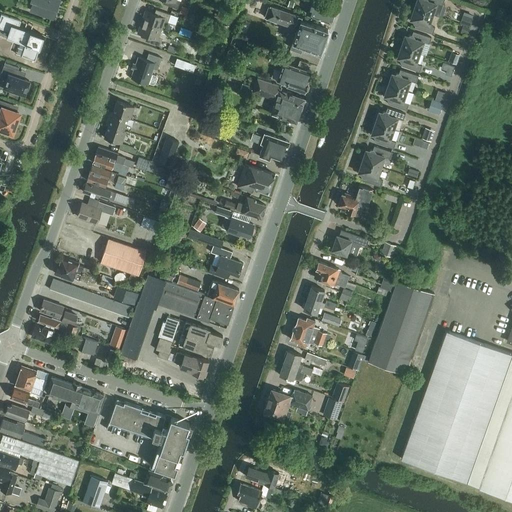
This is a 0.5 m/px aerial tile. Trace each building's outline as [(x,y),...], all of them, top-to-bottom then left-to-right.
[(53,15),(58,0),(31,0),(31,2),(34,3),(32,10),(41,13),(41,11),(53,15)] [(178,0),(164,0),(163,3),(177,9),(180,1),(178,0)] [(331,22),(336,6),(320,0),(312,0),(307,14),(331,22)] [(444,0),(416,0),(414,8),(433,14),(439,16),(444,0)] [(320,51),(328,29),(301,20),(302,16),(269,5),(265,17),(293,27),(291,33),(296,34),(291,48),(301,52),(303,45),(320,51)] [(433,14),(414,8),(410,19),(414,20),(414,21),(414,22),(415,23),(416,23),(414,27),(433,33),(435,27),(429,25),(433,14)] [(145,11),(142,22),(161,29),(164,21),(168,22),(171,14),(156,9),(154,14),(145,11)] [(7,37),(14,39),(26,43),(22,56),(35,60),(44,35),(19,27),(21,21),(1,14),(0,18),(0,27),(9,31),(7,37)] [(473,18),(463,14),(460,23),(470,26),(473,18)] [(161,29),(142,22),(138,33),(158,40),(161,29)] [(190,37),(192,31),(181,27),(179,33),(190,37)] [(405,35),(401,46),(420,52),(423,41),(429,43),(431,37),(413,31),(412,35),(411,35),(410,35),(409,35),(409,36),(405,35)] [(416,63),(420,52),(401,46),(397,57),(401,58),(401,59),(401,60),(402,61),(403,62),(401,65),(420,72),(422,65),(416,63)] [(270,57),(283,61),(285,55),(272,50),(270,57)] [(158,70),(162,57),(149,53),(146,59),(138,57),(131,77),(147,83),(147,82),(155,85),(158,76),(151,73),(153,68),(158,70)] [(283,62),(280,70),(274,68),(271,78),(287,83),(287,85),(305,92),(308,82),(307,82),(311,71),(283,62)] [(29,82),(29,81),(16,76),(18,70),(4,65),(0,76),(0,77),(6,80),(4,87),(25,94),(26,89),(28,90),(31,83),(29,82)] [(392,73),(388,84),(407,91),(410,80),(416,82),(418,75),(400,69),(399,73),(398,73),(397,73),(396,73),(396,74),(395,74),(392,73)] [(276,99),(301,108),(304,98),(280,89),(281,86),(257,78),(252,91),(276,100),(276,99)] [(403,101),(407,91),(388,84),(384,95),(388,97),(388,98),(388,99),(389,99),(389,100),(390,100),(388,104),(407,110),(409,104),(403,101)] [(18,106),(0,99),(0,130),(14,135),(22,112),(17,110),(18,106)] [(296,121),(301,108),(276,99),(276,100),(271,113),(296,121)] [(113,112),(128,118),(130,119),(134,106),(117,100),(113,112)] [(439,113),(443,103),(437,101),(433,112),(439,113)] [(379,111),(375,122),(394,129),(397,118),(403,120),(405,113),(387,107),(386,111),(385,111),(384,111),(383,112),(382,113),(379,111)] [(108,125),(124,130),(128,118),(113,112),(111,112),(106,124),(108,125)] [(394,129),(375,122),(371,134),(375,135),(375,136),(375,137),(376,137),(376,138),(377,138),(375,142),(394,148),(396,142),(390,140),(394,129)] [(124,130),(108,125),(104,137),(120,143),(118,148),(132,153),(134,147),(122,143),(126,131),(124,130)] [(265,133),(263,137),(253,133),(251,140),(263,144),(259,155),(269,159),(271,156),(283,160),(289,142),(265,133)] [(432,136),(424,133),(422,138),(430,141),(432,136)] [(170,164),(179,141),(167,137),(159,160),(170,164)] [(427,148),(429,143),(420,140),(418,145),(427,148)] [(366,149),(362,161),(380,167),(384,156),(390,158),(392,152),(374,145),(373,149),(372,149),(371,149),(371,150),(370,150),(369,151),(366,149)] [(96,154),(123,164),(125,157),(117,154),(118,153),(99,146),(96,154)] [(123,164),(96,154),(93,162),(119,171),(120,169),(123,170),(123,171),(133,174),(135,168),(123,164)] [(380,167),(362,161),(358,172),(362,173),(362,174),(362,175),(363,175),(363,176),(364,176),(362,180),(381,186),(383,180),(377,178),(380,167)] [(269,192),(275,174),(260,169),(260,168),(245,163),(237,186),(252,191),(254,186),(269,192)] [(92,164),(90,172),(113,180),(116,173),(111,171),(92,164)] [(417,177),(419,171),(409,168),(407,174),(417,177)] [(113,180),(90,172),(87,180),(106,187),(107,184),(112,185),(114,181),(113,180)] [(125,184),(127,178),(119,175),(117,181),(125,184)] [(117,181),(115,187),(123,190),(125,184),(117,181)] [(128,197),(111,190),(86,182),(83,191),(98,197),(99,195),(108,198),(108,197),(126,204),(128,197)] [(360,208),(362,202),(367,204),(372,189),(359,185),(355,196),(345,193),(344,194),(342,194),(339,204),(341,204),(340,206),(346,208),(346,210),(354,213),(356,207),(360,208)] [(262,217),(266,205),(255,201),(256,199),(247,196),(245,203),(239,201),(236,209),(262,217)] [(236,203),(221,198),(219,203),(234,208),(236,203)] [(115,207),(99,201),(97,207),(82,202),(77,216),(96,223),(101,210),(113,214),(115,207)] [(229,217),(231,210),(217,205),(215,212),(229,217)] [(146,228),(149,218),(144,216),(141,226),(146,228)] [(199,216),(194,225),(202,230),(208,221),(199,216)] [(232,217),(227,231),(239,235),(240,234),(250,237),(254,224),(232,217)] [(151,230),(155,220),(149,218),(146,228),(151,230)] [(157,231),(160,221),(155,220),(151,230),(157,231)] [(221,247),(223,240),(190,228),(188,235),(213,244),(221,247)] [(357,255),(360,244),(366,246),(369,239),(341,229),(339,236),(337,235),(332,249),(346,254),(347,252),(357,255)] [(139,274),(146,251),(108,238),(101,261),(139,274)] [(396,245),(385,242),(381,253),(392,257),(396,245)] [(233,251),(221,247),(213,244),(211,252),(214,253),(207,271),(227,278),(230,271),(238,274),(242,262),(230,258),(233,251)] [(61,256),(58,264),(58,265),(89,275),(90,274),(92,274),(93,272),(91,271),(91,269),(78,264),(79,262),(61,256)] [(318,269),(347,281),(349,275),(341,272),(339,272),(340,269),(330,265),(330,266),(327,265),(327,264),(319,261),(316,268),(318,269)] [(359,265),(349,261),(347,268),(356,271),(359,265)] [(58,265),(58,264),(55,273),(73,279),(74,277),(87,282),(89,275),(58,265)] [(356,284),(347,281),(318,269),(315,277),(324,281),(323,281),(325,282),(325,281),(334,285),(335,282),(337,283),(354,290),(356,284)] [(204,294),(204,293),(165,279),(147,273),(120,352),(136,357),(154,307),(155,307),(157,302),(196,316),(197,317),(197,316),(209,320),(226,326),(233,304),(204,294)] [(200,281),(180,274),(176,283),(197,290),(200,281)] [(393,291),(397,281),(397,280),(384,276),(380,286),(380,287),(388,290),(393,291)] [(55,291),(59,280),(53,278),(49,289),(55,291)] [(234,304),(239,289),(213,279),(208,291),(205,290),(205,293),(234,304)] [(55,291),(61,293),(64,282),(59,280),(55,291)] [(434,293),(397,280),(397,281),(393,291),(368,360),(406,374),(434,293)] [(64,282),(61,293),(66,295),(70,284),(64,282)] [(70,284),(66,295),(72,297),(76,286),(70,284)] [(72,297),(78,299),(81,288),(76,286),(72,297)] [(118,286),(114,297),(134,304),(138,293),(118,286)] [(312,286),(308,297),(320,302),(324,290),(312,286),(311,286),(312,286)] [(386,296),(388,290),(380,287),(380,286),(379,286),(377,292),(386,296)] [(78,299),(83,301),(87,290),(81,288),(78,299)] [(87,290),(83,301),(89,303),(93,292),(87,290)] [(93,292),(89,303),(95,305),(98,295),(93,292)] [(351,296),(350,295),(342,292),(340,298),(349,301),(351,296)] [(98,295),(95,305),(100,307),(104,297),(98,295)] [(104,297),(100,307),(106,309),(110,299),(104,297)] [(304,308),(304,309),(316,313),(319,307),(323,308),(324,306),(325,303),(320,302),(308,297),(304,308)] [(60,317),(64,306),(44,299),(40,310),(60,317)] [(110,299),(106,309),(112,311),(115,301),(110,299)] [(121,303),(115,301),(112,311),(117,313),(121,303)] [(117,313),(123,315),(127,305),(121,303),(117,313)] [(132,307),(127,305),(123,315),(128,317),(132,307)] [(511,306),(510,308),(511,310),(511,324),(506,342),(511,343),(511,353),(447,330),(401,459),(482,487),(481,487),(511,497),(511,306)] [(341,318),(324,312),(321,320),(338,326),(341,318)] [(68,321),(68,323),(62,321),(63,321),(52,317),(52,318),(40,314),(38,321),(65,331),(65,330),(74,333),(77,334),(80,325),(74,323),(68,321)] [(175,317),(174,319),(167,317),(165,322),(163,321),(158,336),(160,337),(156,349),(160,350),(158,355),(173,361),(175,354),(170,352),(171,347),(170,347),(180,319),(175,317)] [(313,326),(315,321),(307,317),(306,320),(298,317),(295,325),(296,325),(295,328),(316,336),(319,330),(319,328),(313,326)] [(220,344),(223,335),(209,331),(210,329),(190,322),(186,321),(178,343),(183,344),(183,345),(210,354),(213,346),(206,343),(207,340),(220,344)] [(55,344),(58,337),(51,335),(53,329),(47,327),(48,326),(41,324),(40,327),(36,325),(32,336),(55,344)] [(117,327),(111,344),(120,347),(126,330),(117,327)] [(314,342),(316,336),(295,328),(294,331),(293,331),(290,339),(298,341),(297,344),(305,347),(307,341),(313,343),(314,342)] [(316,336),(324,339),(327,333),(319,330),(316,336)] [(93,354),(98,341),(77,334),(74,333),(72,338),(81,341),(78,349),(93,354)] [(324,339),(316,336),(314,342),(322,345),(324,339)] [(114,362),(118,351),(110,348),(107,359),(114,362)] [(284,356),(286,357),(284,362),(302,368),(301,372),(304,373),(305,373),(307,368),(303,366),(303,364),(298,363),(301,355),(288,350),(287,351),(286,351),(284,356)] [(203,376),(208,360),(198,357),(193,355),(192,356),(185,353),(184,354),(177,351),(173,361),(181,363),(180,367),(193,371),(193,372),(203,376)] [(326,359),(307,352),(305,358),(324,365),(326,359)] [(302,379),(304,373),(301,372),(302,368),(284,362),(280,374),(293,379),(293,378),(300,380),(302,379)] [(22,365),(18,375),(45,385),(47,379),(40,377),(35,376),(37,371),(22,365)] [(353,378),(356,370),(346,366),(343,374),(353,378)] [(44,390),(45,385),(18,375),(15,385),(30,390),(32,385),(37,387),(44,390)] [(72,382),(51,375),(45,392),(66,399),(66,402),(75,405),(75,404),(98,412),(104,393),(81,385),(82,384),(73,381),(72,382)] [(349,385),(337,381),(332,396),(344,400),(349,385)] [(11,397),(33,405),(38,407),(40,401),(33,399),(33,400),(27,397),(29,393),(14,387),(11,397)] [(309,405),(312,395),(294,389),(292,395),(272,388),(263,413),(288,421),(291,410),(287,409),(289,403),(297,406),(296,411),(306,415),(307,410),(310,410),(311,406),(309,405)] [(343,402),(329,397),(323,414),(337,419),(343,402)] [(141,409),(142,407),(125,401),(124,404),(116,401),(110,420),(163,438),(154,467),(174,474),(189,432),(192,424),(171,417),(168,424),(163,423),(165,415),(156,412),(155,414),(141,409)] [(26,421),(30,410),(12,404),(11,407),(8,405),(5,414),(26,421)] [(45,409),(38,407),(33,405),(31,412),(43,416),(45,409)] [(46,439),(38,436),(22,431),(25,424),(17,421),(17,423),(3,419),(0,428),(0,429),(20,436),(20,434),(26,436),(25,439),(36,443),(43,445),(46,439)] [(79,460),(16,438),(12,451),(34,459),(29,472),(35,474),(34,477),(40,479),(41,474),(71,484),(79,460)] [(20,457),(0,449),(0,463),(16,469),(18,463),(21,464),(23,458),(20,457)] [(0,464),(0,479),(4,481),(1,490),(11,493),(17,474),(6,470),(7,467),(0,464)] [(250,466),(246,476),(274,485),(278,473),(269,469),(268,472),(250,466)] [(172,481),(171,478),(167,479),(160,477),(161,475),(148,470),(144,482),(169,490),(172,481)] [(100,506),(108,481),(91,475),(82,500),(100,506)] [(112,483),(149,495),(147,501),(149,502),(146,509),(155,511),(157,505),(163,507),(168,492),(115,475),(112,483)] [(289,489),(292,484),(279,478),(276,484),(289,489)] [(270,486),(263,484),(261,490),(240,482),(237,493),(240,494),(238,500),(247,503),(246,505),(256,509),(261,494),(266,496),(270,486)] [(54,511),(61,491),(49,487),(45,498),(42,507),(54,511)] [(320,497),(332,501),(334,495),(322,491),(320,497)]
